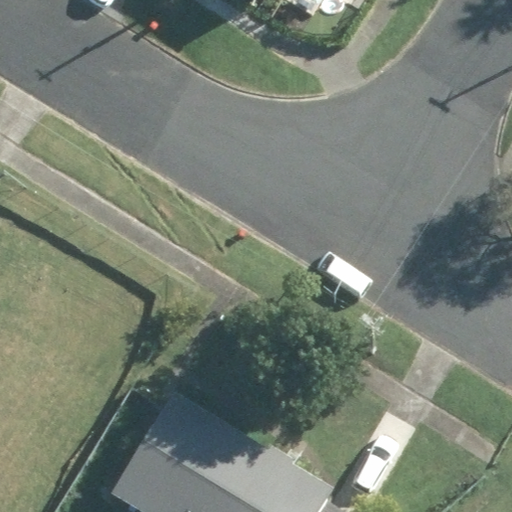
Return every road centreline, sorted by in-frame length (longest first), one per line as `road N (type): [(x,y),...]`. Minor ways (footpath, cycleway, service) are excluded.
road 1 (residential): [(0,11),(366,229)]
road 2 (residential): [(507,0),(366,229)]
road 3 (residential): [(366,229),(510,312)]
